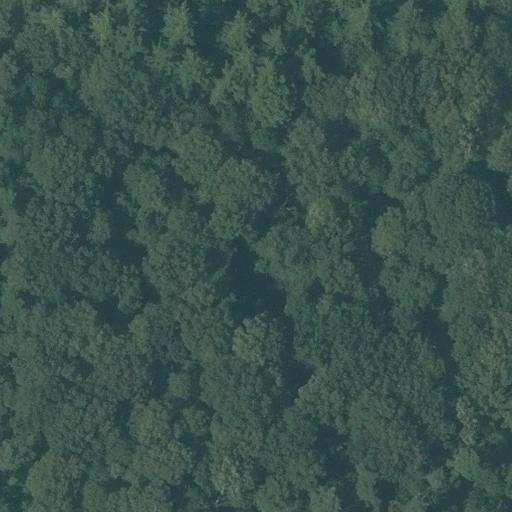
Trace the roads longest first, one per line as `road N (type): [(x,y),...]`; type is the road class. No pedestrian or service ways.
road 1 (track): [(0,47),(240,122),(388,59),(511,23)]
road 2 (track): [(511,213),(240,122)]
